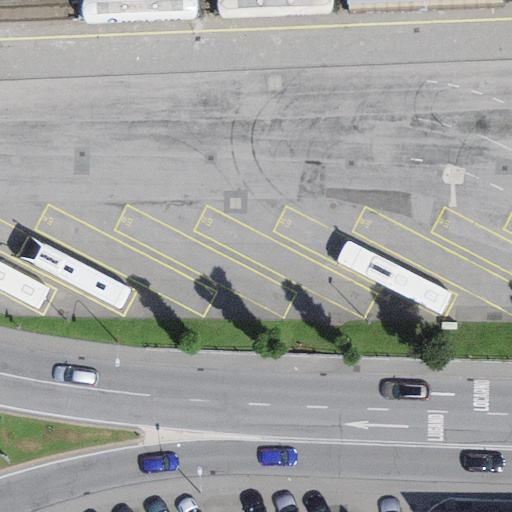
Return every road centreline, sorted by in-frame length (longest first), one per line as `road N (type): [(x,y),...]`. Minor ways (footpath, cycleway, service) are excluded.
road 1 (primary): [(0,496),(117,466),(377,426)]
road 2 (primary): [(377,426),(0,371)]
road 3 (primary): [(511,431),(377,426)]
